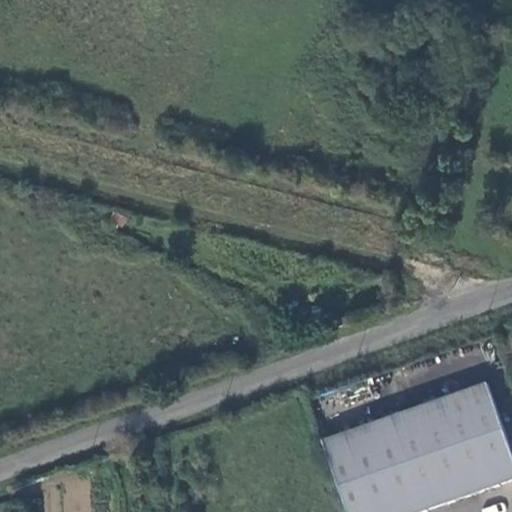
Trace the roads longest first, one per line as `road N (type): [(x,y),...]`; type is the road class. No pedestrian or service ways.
road 1 (unclassified): [(0,470),(511,290)]
road 2 (track): [(0,160),(401,261)]
